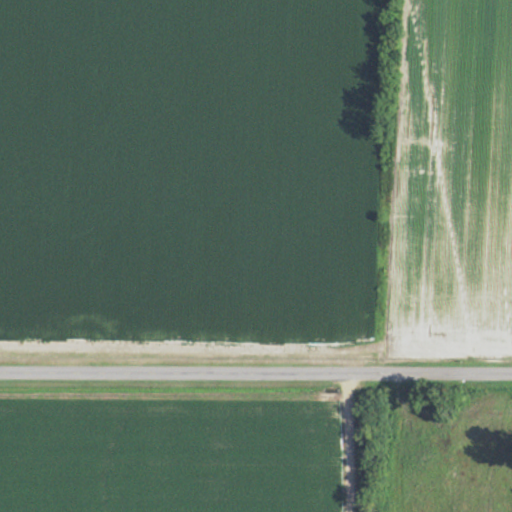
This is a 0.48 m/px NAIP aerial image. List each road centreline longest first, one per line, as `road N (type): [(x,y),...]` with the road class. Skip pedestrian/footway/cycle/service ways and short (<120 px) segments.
road 1 (tertiary): [(0,372),(364,374)]
road 2 (tertiary): [(511,374),(364,374)]
